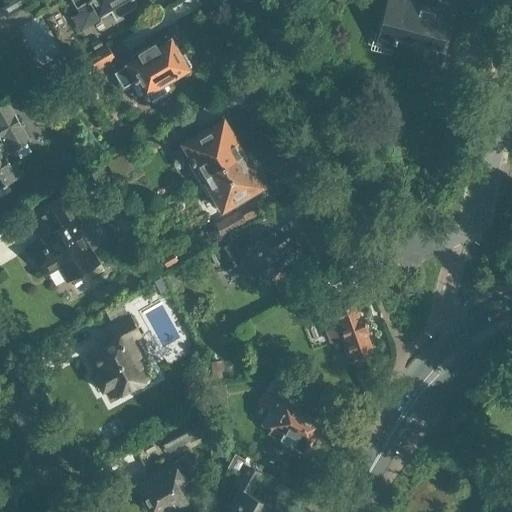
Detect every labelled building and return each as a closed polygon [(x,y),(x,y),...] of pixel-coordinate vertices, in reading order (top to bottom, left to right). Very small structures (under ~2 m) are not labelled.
[(0,0),(0,17),(4,15),(6,19),(28,6),(24,0),(0,0)] [(134,2),(132,0),(73,0),(78,8),(90,0),(93,0),(105,19),(134,2)] [(388,0),(379,34),(394,38),(393,41),(396,42),(397,38),(431,48),(429,58),(424,56),(419,74),(430,77),(437,49),(444,51),(455,12),(436,7),(435,12),(430,11),(432,0),(388,0)] [(135,60),(115,72),(124,88),(138,79),(149,97),(160,90),(158,86),(193,66),(185,53),(181,55),(172,39),(163,44),(160,39),(132,56),(135,60)] [(117,59),(107,43),(106,45),(106,46),(91,56),(89,55),(88,56),(91,63),(95,69),(96,71),(97,71),(98,70),(98,69),(114,59),(115,60),(117,59)] [(31,141),(22,126),(8,102),(0,106),(0,136),(3,142),(0,144),(0,186),(22,175),(15,163),(10,166),(5,158),(10,155),(10,153),(31,141)] [(200,176),(244,150),(235,135),(234,136),(224,119),(184,143),(193,158),(191,159),(193,161),(191,162),(200,176)] [(124,148),(102,161),(113,179),(134,167),(124,148)] [(244,150),(200,176),(210,194),(213,192),(223,210),(263,186),(253,169),(254,168),(244,150)] [(49,246),(35,254),(45,273),(60,264),(69,280),(98,263),(90,250),(99,245),(88,226),(83,229),(64,195),(38,210),(51,231),(43,236),(49,246)] [(238,210),(214,224),(217,229),(205,236),(210,244),(246,223),(238,210)] [(275,231),(239,252),(232,240),(226,244),(223,240),(211,248),(213,252),(210,254),(217,265),(220,264),(225,272),(243,261),(252,276),(259,272),(262,278),(289,263),(292,264),(298,261),(298,258),(304,254),(292,234),(286,238),(285,236),(280,239),(275,231)] [(166,270),(177,263),(170,252),(159,259),(166,270)] [(171,289),(166,278),(156,284),(162,294),(171,289)] [(339,306),(343,305),(337,288),(297,302),(303,319),(327,310),(328,314),(323,316),(333,342),(343,338),(349,357),(353,356),(356,365),(368,361),(364,351),(372,349),(365,332),(367,331),(365,326),(362,316),(360,317),(355,303),(340,309),(339,306)] [(117,339),(89,355),(99,373),(95,376),(103,391),(108,388),(111,395),(113,394),(127,388),(147,376),(139,361),(145,358),(135,339),(142,335),(132,315),(130,316),(121,301),(105,309),(114,325),(110,327),(117,339)] [(227,408),(226,385),(211,386),(212,409),(227,408)] [(317,419),(266,391),(258,405),(265,408),(256,424),(306,452),(310,451),(315,442),(314,438),(325,418),(319,415),(317,419)] [(163,438),(166,446),(167,448),(189,437),(191,441),(211,430),(204,417),(163,438)] [(263,473),(267,465),(249,456),(246,460),(234,453),(227,466),(238,473),(231,484),(240,489),(230,505),(235,508),(232,511),(274,511),(277,507),(251,493),(255,488),(256,487),(258,485),(259,483),(259,482),(260,481),(260,479),(260,477),(263,473)] [(137,484),(136,484),(151,511),(153,511),(168,504),(168,506),(169,506),(172,510),(187,501),(179,487),(185,484),(198,477),(186,455),(173,463),(174,464),(148,479),(147,477),(137,483),(137,484)] [(276,499),(286,482),(270,473),(260,490),(276,499)]
